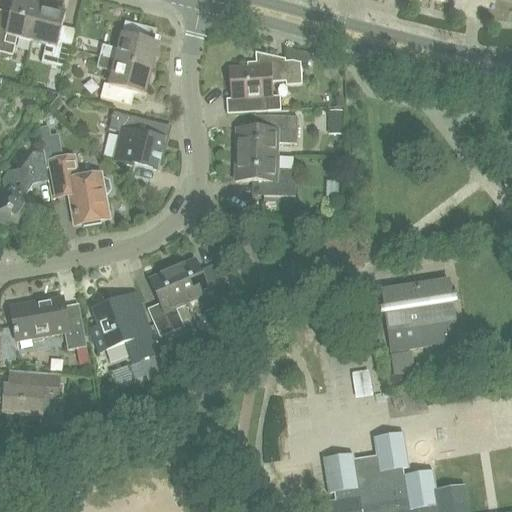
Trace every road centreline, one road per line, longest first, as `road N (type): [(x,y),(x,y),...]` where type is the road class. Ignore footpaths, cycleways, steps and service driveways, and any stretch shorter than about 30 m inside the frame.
road 1 (residential): [(0,273),(133,248),(164,233),(190,203),(199,168),(190,58),(203,0)]
road 2 (tertiary): [(511,65),(418,52),(219,0)]
